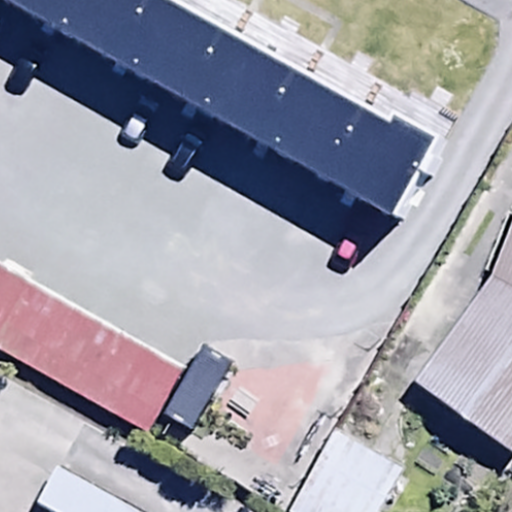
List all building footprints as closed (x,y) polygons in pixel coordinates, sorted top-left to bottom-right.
[(436,132),(193,0),(27,0),(398,202),(436,132)] [(511,225),(492,280),(418,384),(511,450),(511,225)] [(196,365),(0,258),(0,360),(153,444),(196,365)] [(376,511),(402,465),(335,429),(290,511),(376,511)] [(135,511),(56,469),(36,507),(45,511),(135,511)]
